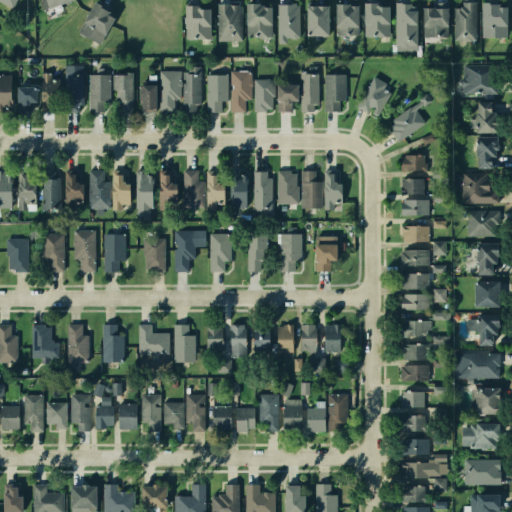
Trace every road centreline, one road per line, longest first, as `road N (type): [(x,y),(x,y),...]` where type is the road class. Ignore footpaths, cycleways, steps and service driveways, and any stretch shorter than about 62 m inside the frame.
road 1 (residential): [(0,458),(376,457)]
road 2 (residential): [(0,299),(375,296)]
road 3 (residential): [(0,142),(373,147)]
road 4 (residential): [(376,511),(373,147)]
